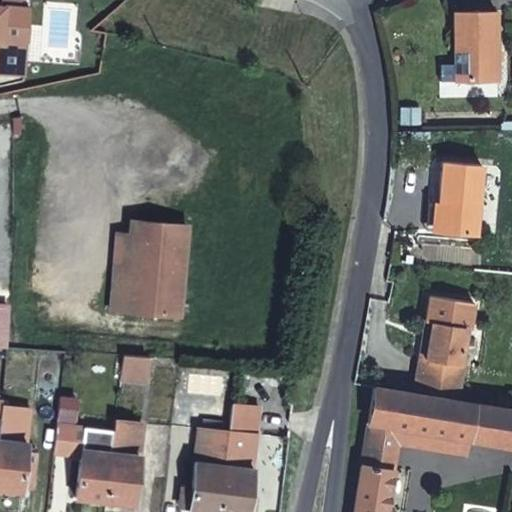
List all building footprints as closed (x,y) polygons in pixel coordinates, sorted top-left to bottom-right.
[(0,18),(21,19),(22,5),(0,4),(0,18)] [(500,14),(458,16),(459,84),(501,83),(500,14)] [(483,163),(443,159),(440,199),(437,229),(478,233),(483,163)] [(437,229),(440,199),(428,198),(427,229),(437,229)] [(129,311),(180,315),(186,221),(134,218),(133,234),(129,311)] [(129,311),(133,234),(124,233),(119,310),(129,311)] [(411,358),(416,359),(418,333),(420,321),(414,320),(411,358)] [(454,364),(458,331),(418,333),(416,359),(411,358),(409,374),(456,379),(458,364),(454,364)] [(147,372),(148,357),(122,355),(120,379),(134,380),(135,371),(147,372)] [(146,381),(147,372),(135,371),(134,380),(146,381)] [(372,388),(352,511),(384,511),(398,428),(468,438),(474,403),(372,388)] [(61,392),(54,447),(71,450),(74,423),(77,395),(61,392)] [(234,401),(228,433),(218,511),(230,511),(247,511),(248,506),(254,507),(256,495),(249,494),(259,404),(234,401)] [(511,444),(511,408),(474,403),(468,438),(511,444)] [(1,415),(0,420),(0,486),(21,489),(22,482),(32,483),(36,447),(27,446),(32,408),(2,405),(1,415)] [(74,423),(71,450),(81,451),(84,424),(74,423)] [(106,498),(114,428),(84,424),(81,451),(76,495),(106,498)] [(114,424),(114,428),(106,498),(133,501),(141,427),(114,424)] [(190,508),(218,511),(228,433),(198,430),(192,487),(182,486),(181,498),(191,499),(190,504),(190,508)]
